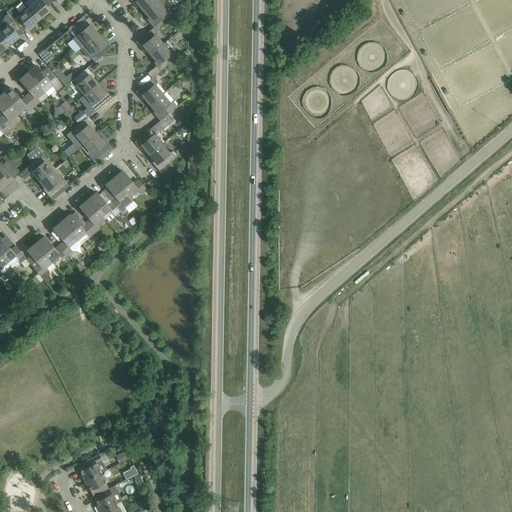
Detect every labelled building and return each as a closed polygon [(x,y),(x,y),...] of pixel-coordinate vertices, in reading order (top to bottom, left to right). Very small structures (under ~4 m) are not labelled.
[(51,3),(48,0),(35,0),(28,7),(38,20),(43,16),(43,15),(48,11),(49,11),(46,7),(51,3)] [(156,0),(130,0),(134,4),(136,2),(144,11),(156,1),(156,0)] [(156,0),(156,1),(144,11),(151,20),(149,22),(153,28),(171,13),(167,9),(169,7),(165,0),(156,0)] [(28,7),(18,15),(12,7),(6,12),(11,18),(20,29),(25,25),(28,29),(28,28),(33,23),(34,24),(38,20),(28,7)] [(20,29),(11,18),(6,22),(8,24),(0,30),(0,36),(8,46),(12,42),(12,41),(17,37),(18,37),(15,33),(20,29)] [(90,25),(92,23),(88,18),(70,32),(74,37),(72,39),(80,48),(97,34),(90,25)] [(153,28),(136,42),(141,47),(143,45),(150,54),(162,45),(154,35),(157,33),(153,28)] [(105,43),(97,34),(80,48),(88,59),(91,57),(94,62),(112,47),(107,41),(105,43)] [(173,61),(178,57),(172,50),(169,53),(162,45),(150,54),(158,64),(156,66),(160,71),(173,61)] [(44,49),(38,54),(46,63),(52,58),(44,49)] [(41,72),(36,66),(28,73),(43,92),(52,85),(54,88),(60,84),(47,68),(41,72)] [(87,68),(69,83),(73,88),(76,85),(84,95),(97,84),(89,75),(92,73),(87,68)] [(28,73),(19,80),(30,93),(25,97),(33,106),(39,102),(36,98),(43,92),(28,73)] [(153,77),(135,92),(140,97),(142,95),(150,104),(162,94),(154,85),(158,83),(153,77)] [(93,112),(111,97),(107,91),(104,93),(97,84),(84,95),(91,103),(88,106),(93,112)] [(21,100),(10,87),(1,95),(17,114),(25,107),(28,110),(33,106),(25,97),(21,100)] [(162,94),(150,104),(158,113),(155,115),(160,121),(168,114),(177,106),(173,101),(169,103),(162,94)] [(1,95),(0,95),(0,109),(4,114),(0,118),(0,119),(7,128),(13,123),(10,120),(17,114),(1,95)] [(65,101),(57,108),(61,113),(62,112),(68,108),(69,107),(65,101)] [(152,128),(135,142),(139,147),(142,145),(149,154),(161,144),(154,137),(173,121),(168,114),(160,121),(152,128)] [(86,118),(68,133),(72,138),(75,135),(83,144),(95,134),(88,125),(91,123),(86,118)] [(0,129),(2,132),(7,138),(12,134),(7,128),(0,119),(0,129)] [(107,150),(110,147),(106,141),(103,143),(95,134),(83,144),(90,153),(88,155),(93,161),(95,164),(109,152),(107,150)] [(159,171),(176,157),(171,150),(168,153),(161,144),(149,154),(157,163),(154,165),(159,171)] [(43,154),(25,168),(30,174),(32,172),(40,181),(51,171),(44,162),(47,159),(43,154)] [(2,164),(13,178),(19,173),(8,159),(2,164)] [(2,164),(0,162),(0,188),(7,182),(9,185),(15,180),(13,178),(2,164)] [(166,170),(163,176),(176,179),(184,173),(180,168),(172,173),(166,170)] [(50,197),(67,183),(62,177),(59,179),(51,171),(40,181),(47,190),(45,192),(50,197)] [(133,184),(122,171),(114,178),(129,196),(137,190),(140,194),(146,189),(138,180),(133,184)] [(105,185),(107,187),(108,188),(103,192),(119,211),(124,207),(121,203),(129,196),(114,178),(105,185)] [(103,192),(99,196),(96,193),(87,200),(103,219),(111,212),(114,215),(119,211),(103,192)] [(87,200),(79,207),(90,220),(85,224),(93,233),(98,229),(95,225),(103,219),(87,200)] [(72,217),(70,214),(61,222),(77,240),(85,234),(88,237),(93,233),(85,224),(77,214),(72,217)] [(61,222),(53,228),(64,241),(59,245),(67,255),(72,250),(69,247),(77,240),(61,222)] [(54,249),(44,236),(35,243),(51,262),(59,255),(62,259),(67,255),(59,245),(54,249)] [(11,250),(0,237),(0,254),(11,267),(19,261),(21,263),(26,259),(16,246),(11,250)] [(27,250),(28,252),(38,263),(33,267),(41,276),(46,283),(51,279),(48,275),(49,273),(48,271),(45,267),(51,262),(35,243),(27,250)] [(0,254),(0,280),(5,277),(3,273),(11,267),(0,254)] [(25,286),(13,296),(17,301),(30,291),(25,286)] [(99,455),(81,463),(77,465),(85,481),(90,478),(101,473),(107,470),(99,455)] [(101,473),(90,478),(85,481),(93,496),(108,488),(101,473)] [(115,485),(108,488),(93,496),(101,511),(106,509),(116,504),(122,501),(115,485)]
